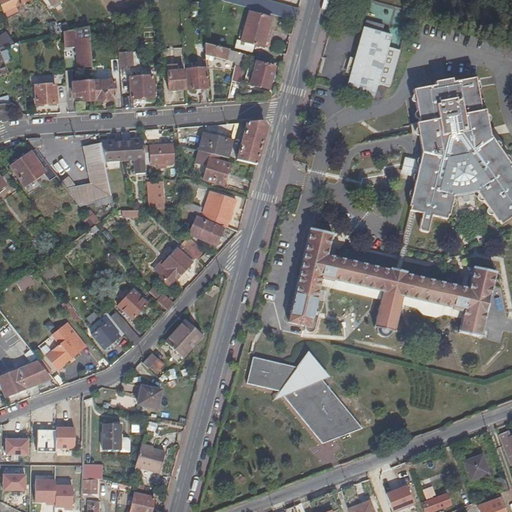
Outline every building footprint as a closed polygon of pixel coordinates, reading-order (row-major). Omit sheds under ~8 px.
[(0,0),(0,9),(2,12),(13,7),(15,12),(21,9),(19,4),(27,0),(0,0)] [(216,0),(248,8),(251,9),(296,20),(299,9),(267,0),(216,0)] [(269,29),(272,18),(250,13),(243,42),(264,48),(267,37),(269,37),(271,30),(269,29)] [(368,18),(366,26),(385,31),(387,24),(368,18)] [(68,30),(63,22),(57,26),(60,31),(68,30)] [(57,26),(55,23),(47,28),(50,34),(60,31),(57,26)] [(86,26),(72,29),(74,47),(76,67),(90,66),(86,26)] [(366,26),(349,88),(377,95),(381,82),(393,85),(403,49),(391,45),(394,34),(385,31),(366,26)] [(153,38),(153,28),(142,28),(142,39),(153,38)] [(60,31),(62,48),(74,47),(72,29),(68,30),(60,31)] [(0,35),(0,47),(12,43),(5,32),(0,35)] [(238,63),(241,54),(205,44),(205,54),(238,63)] [(208,88),(205,54),(185,56),(188,90),(208,88)] [(268,90),(275,67),(257,62),(250,85),(268,90)] [(186,90),(184,66),(168,67),(169,91),(186,90)] [(231,80),(239,82),(243,68),(234,66),(231,80)] [(154,95),(153,76),(130,77),(132,97),(154,95)] [(422,116),(422,121),(424,129),(422,129),(424,141),(423,142),(425,152),(422,165),(421,172),(412,210),(417,211),(424,212),(421,227),(421,228),(423,230),(430,232),(434,215),(449,218),(450,215),(452,214),(454,205),(452,205),(454,198),(455,198),(456,194),(460,194),(465,193),(465,195),(465,197),(471,197),(471,194),(470,192),(475,191),(478,190),(480,193),(482,193),(486,199),(485,199),(490,207),(491,206),(496,214),(495,214),(499,221),(500,220),(503,224),(511,217),(511,168),(508,163),(504,157),(499,149),(494,143),(492,139),(489,121),(487,114),(486,109),(484,109),(483,109),(482,106),(481,98),(479,89),(478,81),(477,76),(456,80),(456,83),(454,86),(443,88),(440,86),(439,83),(417,87),(417,92),(419,92),(420,99),(419,100),(420,108),(422,108),(423,116),(422,116)] [(456,83),(456,80),(456,78),(452,79),(451,77),(442,79),(442,81),(440,81),(439,83),(440,86),(443,88),(454,86),(456,83)] [(115,98),(114,80),(91,82),(93,99),(115,98)] [(72,83),(73,98),(84,98),(85,100),(93,99),(91,82),(72,83)] [(56,103),(55,84),(35,86),(36,105),(56,103)] [(422,129),(424,129),(422,121),(413,122),(415,130),(422,129)] [(260,122),(246,123),(240,147),(236,160),(256,165),(261,147),(266,128),(260,122)] [(145,144),(159,142),(157,129),(143,130),(145,144)] [(228,158),(232,145),(233,142),(202,134),(197,151),(199,152),(219,156),(228,158)] [(26,138),(34,149),(42,143),(37,137),(26,138)] [(144,159),(142,140),(123,141),(124,161),(144,159)] [(124,161),(123,141),(100,143),(104,162),(124,161)] [(90,183),(73,186),(66,176),(59,181),(78,206),(110,197),(107,180),(100,143),(93,144),(83,145),(90,183)] [(172,144),(149,146),(151,165),(157,165),(157,167),(161,166),(161,164),(165,164),(174,163),(172,144)] [(240,147),(232,145),(228,158),(236,160),(240,147)] [(23,188),(43,174),(48,182),(55,176),(34,149),(9,167),(23,188)] [(230,165),(217,162),(219,156),(199,152),(194,171),(205,174),(203,181),(223,187),(230,165)] [(418,172),(421,172),(422,165),(421,165),(419,163),(418,162),(417,159),(409,157),(407,157),(403,173),(405,174),(413,176),(414,174),(416,173),(418,172)] [(162,209),(161,181),(150,182),(151,185),(147,185),(149,210),(162,209)] [(5,200),(16,195),(13,190),(3,194),(5,200)] [(203,217),(227,228),(236,201),(211,192),(203,217)] [(197,215),(200,208),(183,201),(183,209),(197,215)] [(412,210),(398,271),(403,272),(417,211),(412,210)] [(93,226),(97,223),(88,211),(84,214),(87,218),(83,221),(89,229),(93,226)] [(215,247),(223,229),(193,216),(185,234),(215,247)] [(457,331),(481,336),(483,328),(496,270),(476,265),(470,288),(403,272),(398,271),(329,255),(334,232),(312,227),(290,320),(305,324),(306,326),(307,328),(309,329),(311,330),(313,330),(314,329),(316,328),(317,327),(320,309),(316,309),(322,282),(382,296),(375,329),(379,330),(379,333),(380,335),(382,337),(384,338),(387,338),(389,337),(391,335),(393,333),(396,334),(403,304),(420,308),(425,314),(437,317),(446,314),(461,317),(457,331)] [(84,233),(74,241),(78,246),(88,239),(84,233)] [(186,250),(197,262),(204,255),(192,244),(186,250)] [(160,278),(170,287),(177,279),(178,280),(192,263),(177,250),(166,262),(164,261),(155,272),(161,277),(160,278)] [(28,275),(15,284),(21,292),(33,283),(28,275)] [(151,287),(146,292),(153,298),(158,293),(151,287)] [(147,304),(133,291),(118,307),(133,321),(147,304)] [(161,294),(155,301),(167,311),(173,304),(161,294)] [(60,304),(75,322),(79,318),(66,300),(60,304)] [(84,317),(89,325),(97,321),(92,313),(84,317)] [(111,319),(106,313),(101,317),(106,324),(91,335),(103,350),(123,334),(111,319)] [(111,319),(123,334),(133,348),(140,340),(118,313),(111,319)] [(203,336),(185,320),(165,343),(182,359),(203,336)] [(56,370),(86,347),(68,324),(54,336),(60,344),(45,356),(56,370)] [(311,350),(307,356),(325,379),(332,376),(311,350)] [(142,364),(154,375),(159,369),(154,364),(157,360),(151,354),(142,364)] [(286,396),(325,444),(363,428),(325,379),(307,356),(299,367),(256,356),(249,382),(282,391),(286,396)] [(0,384),(4,397),(49,379),(36,362),(0,376),(0,384)] [(169,380),(175,379),(173,369),(166,371),(169,380)] [(142,386),(139,403),(158,407),(162,391),(142,386)] [(286,396),(282,391),(275,400),(286,396)] [(416,435),(447,424),(444,416),(413,428),(416,435)] [(55,448),(74,448),(74,428),(63,428),(63,425),(55,425),(55,448)] [(119,449),(119,425),(101,425),(101,449),(119,449)] [(511,435),(511,436),(510,431),(500,434),(511,468),(511,467),(511,435)] [(27,440),(5,440),(5,456),(27,456),(27,440)] [(152,450),(153,447),(141,444),(135,466),(159,474),(164,454),(152,450)] [(489,474),(482,455),(463,462),(470,481),(489,474)] [(81,465),(81,480),(84,480),(97,481),(102,481),(102,466),(81,465)] [(25,476),(3,476),(3,492),(24,492),(25,476)] [(507,488),(503,478),(496,480),(500,491),(507,488)] [(55,487),(55,480),(35,480),(34,502),(46,502),(46,505),(54,505),(55,487)] [(394,511),(414,504),(407,485),(386,494),(393,511),(394,511)] [(424,490),(428,501),(438,498),(433,486),(424,490)] [(72,487),(55,487),(54,505),(54,509),(64,509),(64,511),(71,511),(72,487)] [(151,511),(155,498),(135,494),(130,511),(151,511)] [(451,505),(447,494),(438,498),(428,501),(423,504),(425,511),(433,511),(434,511),(451,505)] [(502,499),(478,507),(479,511),(504,511),(503,507),(505,506),(502,499)] [(373,511),(369,501),(350,509),(350,511),(373,511)]
